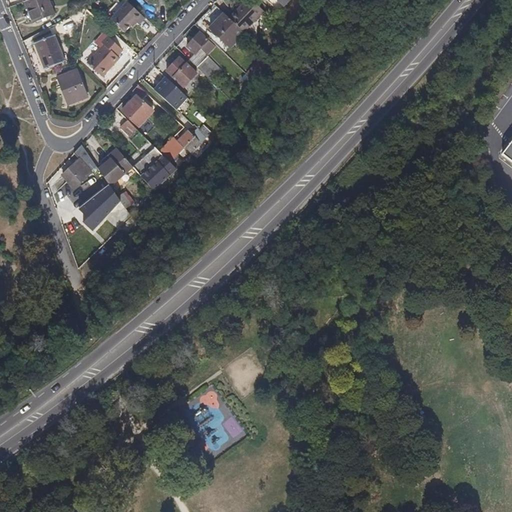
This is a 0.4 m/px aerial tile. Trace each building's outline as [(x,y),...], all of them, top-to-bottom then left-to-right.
[(55,15),(48,0),(34,0),(25,3),(33,24),(55,15)] [(252,28),(267,12),(257,3),(253,0),(249,0),(231,20),(245,33),(247,34),(252,28)] [(145,18),(134,7),(127,2),(111,20),(125,32),(131,26),(136,21),(138,22),(140,25),(145,18)] [(231,20),(230,18),(225,14),(211,29),(231,47),(245,33),(231,20)] [(249,37),(255,30),(252,28),(247,34),(247,35),(249,37)] [(120,60),(117,57),(123,51),(122,50),(127,45),(113,33),(108,38),(104,34),(95,44),(101,49),(99,52),(87,64),(92,68),(103,78),(110,70),(120,60)] [(194,57),(208,42),(199,34),(186,49),(194,57)] [(65,63),(54,37),(35,44),(38,51),(43,64),(45,70),(65,63)] [(197,67),(215,48),(208,42),(194,57),(190,61),(191,62),(197,67)] [(43,64),(38,51),(35,53),(40,65),(43,64)] [(257,83),(274,66),(276,63),(266,54),(248,74),(250,76),(255,80),(257,83)] [(184,89),(198,75),(180,58),(167,72),(184,89)] [(164,90),(171,83),(166,78),(154,90),(158,93),(162,88),(164,90)] [(88,98),(81,80),(64,87),(70,105),(88,98)] [(171,105),(182,93),(172,84),(171,83),(164,90),(162,88),(158,93),(159,94),(168,103),(171,105)] [(137,125),(151,110),(142,102),(149,95),(138,85),(134,90),(132,92),(137,97),(124,112),(137,125)] [(203,116),(193,105),(183,116),(191,124),(193,126),(195,125),(199,120),(203,116)] [(205,125),(209,121),(204,116),(203,116),(199,120),(205,125)] [(130,137),(137,129),(132,124),(127,119),(120,128),(130,137)] [(216,127),(209,120),(209,121),(205,125),(211,131),(212,131),(216,127)] [(207,136),(211,131),(205,125),(200,131),(207,136)] [(196,139),(189,132),(179,142),(184,146),(191,153),(199,145),(200,143),(196,139)] [(511,136),(503,149),(511,156),(511,136)] [(94,175),(99,170),(98,167),(83,146),(76,153),(75,154),(81,161),(63,176),(75,190),(92,174),(94,175)] [(162,154),(156,147),(150,153),(157,160),(162,154)] [(127,174),(134,167),(131,164),(117,149),(102,162),(105,165),(100,170),(111,186),(112,187),(127,174)] [(160,184),(156,179),(166,170),(158,162),(142,177),(144,180),(153,190),(160,184)] [(176,170),(168,163),(165,166),(172,174),(176,170)] [(103,245),(131,216),(114,190),(80,222),(103,245)]
